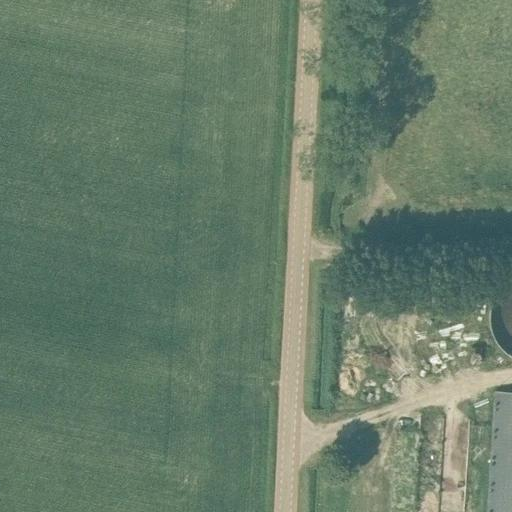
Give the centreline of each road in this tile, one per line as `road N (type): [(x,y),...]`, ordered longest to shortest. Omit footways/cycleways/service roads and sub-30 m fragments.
road 1 (tertiary): [(285,511),(311,0)]
road 2 (track): [(298,251),(511,245)]
